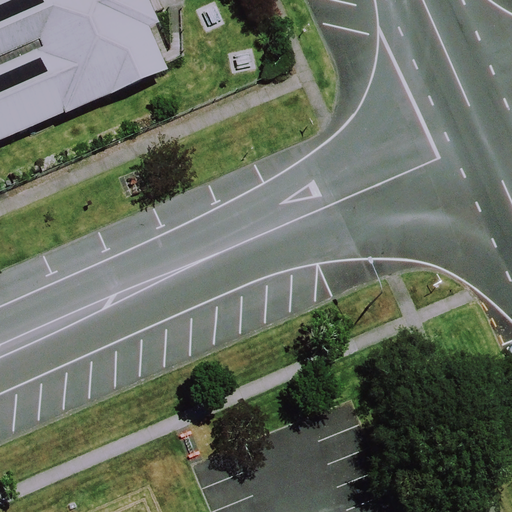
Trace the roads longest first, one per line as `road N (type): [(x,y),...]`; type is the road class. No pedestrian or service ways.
road 1 (residential): [(488,145),(0,352)]
road 2 (unclassified): [(423,0),(488,145)]
